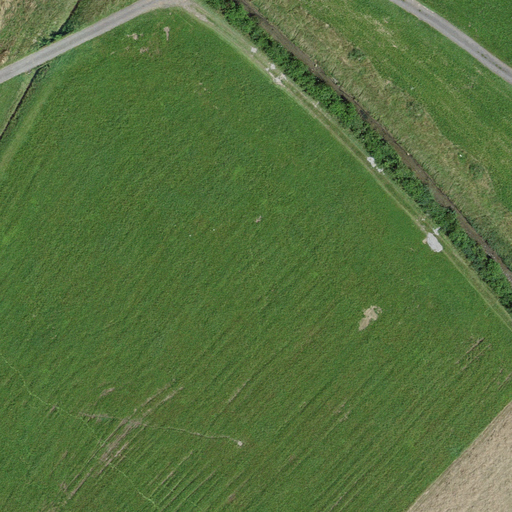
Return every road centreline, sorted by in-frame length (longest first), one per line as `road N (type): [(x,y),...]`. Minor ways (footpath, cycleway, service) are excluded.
road 1 (track): [(511,71),(409,0),(145,0),(0,73)]
road 2 (track): [(511,324),(442,237),(235,40),(174,0)]
